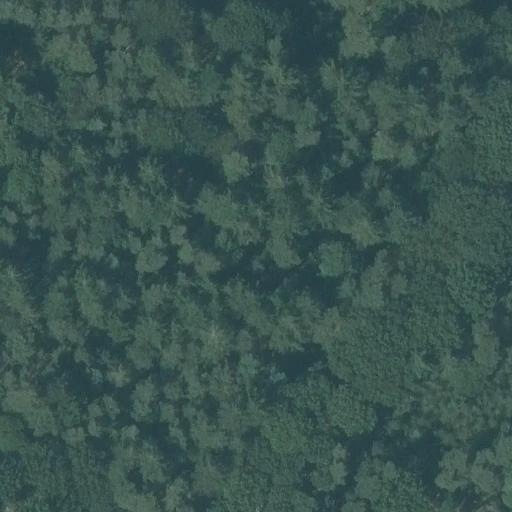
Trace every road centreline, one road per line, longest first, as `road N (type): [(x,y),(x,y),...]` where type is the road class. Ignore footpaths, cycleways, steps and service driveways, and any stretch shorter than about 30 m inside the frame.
road 1 (track): [(246,511),(511,172)]
road 2 (track): [(98,511),(0,406)]
